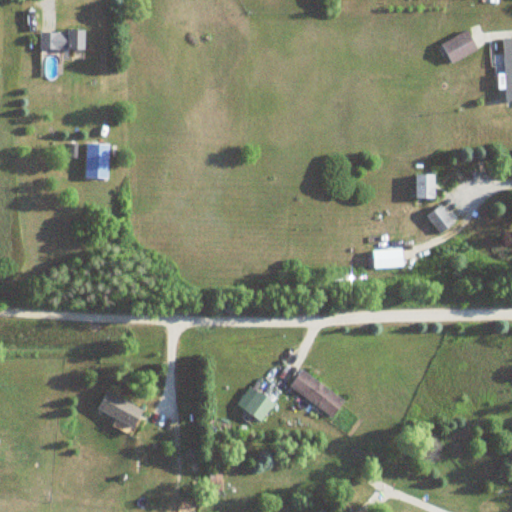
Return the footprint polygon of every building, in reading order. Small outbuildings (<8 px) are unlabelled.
[(85,31),(40,31),(40,51),(85,51),(85,31)] [(478,50),(467,31),(441,45),(452,65),(478,50)] [(511,101),(511,38),(503,39),(506,102),(511,101)] [(109,144),(86,144),(85,178),(108,179),(109,144)] [(435,175),(415,175),(415,198),(435,198),(435,175)] [(455,222),(440,206),(426,218),(441,234),(455,222)] [(334,418),(345,401),(301,371),(290,388),(334,418)] [(275,405),(258,391),(243,410),(260,423),(275,405)] [(144,411),(107,393),(98,412),(134,430),(144,411)]
